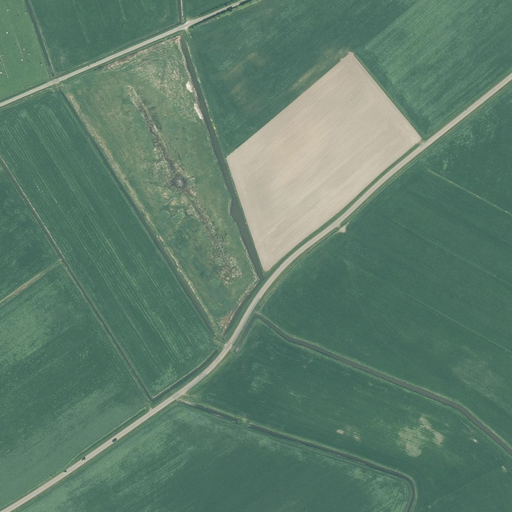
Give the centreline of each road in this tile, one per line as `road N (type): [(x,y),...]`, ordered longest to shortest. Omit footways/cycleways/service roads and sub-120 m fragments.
road 1 (tertiary): [(4,511),(203,375),(291,258),(511,76)]
road 2 (unclassified): [(0,105),(246,0)]
